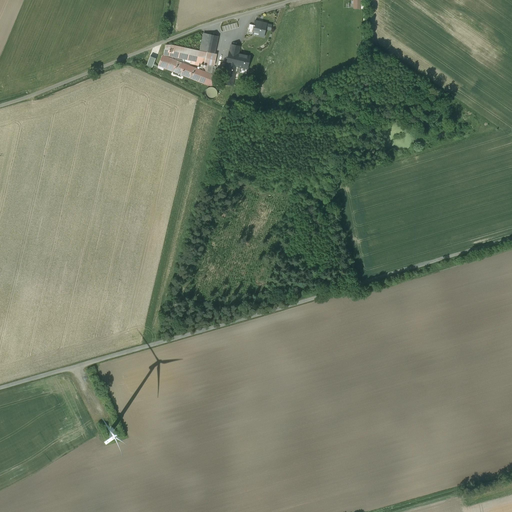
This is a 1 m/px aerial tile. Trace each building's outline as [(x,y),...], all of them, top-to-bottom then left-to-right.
[(360,0),(353,0),(354,9),(363,9),(363,2),(360,2),(360,0)] [(259,22),(255,21),(254,25),(253,30),(259,32),(259,34),(264,35),(263,37),(264,37),(265,29),(270,30),(271,25),(267,24),(266,24),(259,22)] [(218,36),(204,33),(200,50),(207,52),(215,54),(218,36)] [(172,45),(166,45),(164,55),(191,61),(190,63),(199,65),(199,63),(204,64),(205,64),(207,53),(172,45)] [(230,51),(239,53),(240,47),(231,45),(230,51)] [(239,53),(230,51),(227,64),(237,66),(236,72),(239,73),(240,69),(239,68),(240,67),(247,69),(250,56),(239,53)] [(204,64),(208,65),(209,63),(214,64),(213,66),(214,66),(217,54),(215,54),(207,52),(207,53),(205,64),(204,64)] [(207,73),(163,56),(158,66),(212,87),(215,77),(216,70),(213,70),(212,74),(207,73)] [(156,59),(150,57),(147,65),(152,67),(156,59)] [(237,66),(227,64),(224,76),(231,78),(234,79),(235,74),(236,72),(237,66)] [(229,85),(231,78),(224,76),(222,83),(229,85)] [(216,90),(215,89),(213,88),(211,88),(209,88),(207,89),(206,90),(205,92),(205,94),(206,96),(207,97),(208,99),(210,99),(212,99),(214,98),(215,97),(216,96),(217,94),(217,92),(216,90)]
